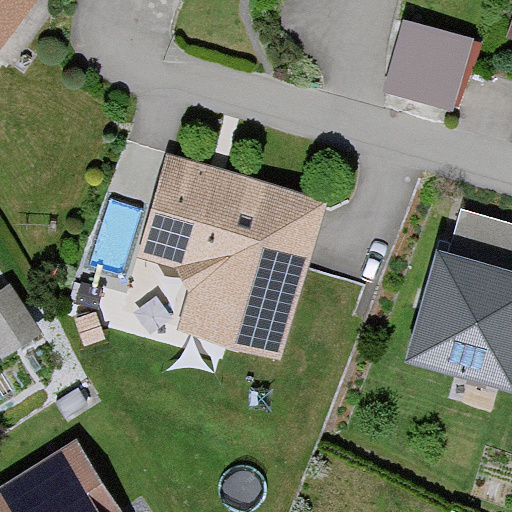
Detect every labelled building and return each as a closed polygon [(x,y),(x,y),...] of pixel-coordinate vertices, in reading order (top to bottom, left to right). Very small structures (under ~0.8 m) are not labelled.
[(0,0),(0,42),(27,0),(0,0)] [(439,108),(460,43),(394,22),(373,87),(439,108)] [(129,261),(168,272),(178,293),(166,336),(272,364),(315,203),(156,161),(129,261)] [(511,320),(511,228),(451,212),(439,255),(421,250),(390,361),(493,389),(511,320)] [(0,355),(29,335),(0,293),(0,355)] [(108,511),(66,443),(0,483),(0,511),(108,511)]
